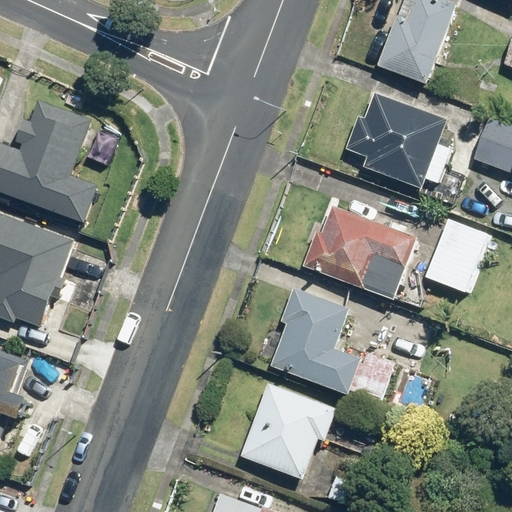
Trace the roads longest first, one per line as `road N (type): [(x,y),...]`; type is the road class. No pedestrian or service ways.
road 1 (unclassified): [(94,511),(245,94)]
road 2 (residential): [(32,0),(245,94)]
